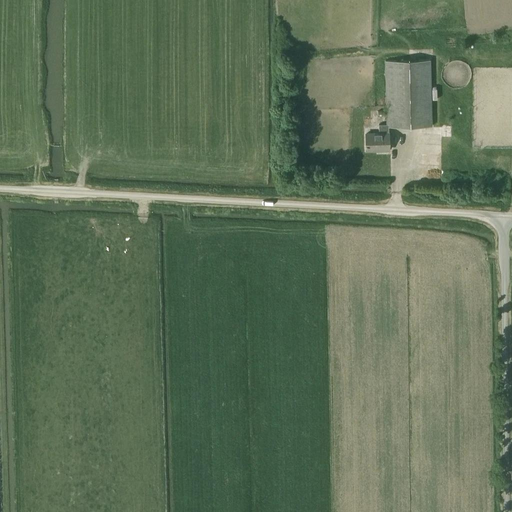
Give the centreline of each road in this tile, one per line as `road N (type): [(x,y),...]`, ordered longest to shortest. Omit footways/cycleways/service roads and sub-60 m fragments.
road 1 (unclassified): [(504,216),(0,189)]
road 2 (unclassified): [(507,511),(504,216)]
